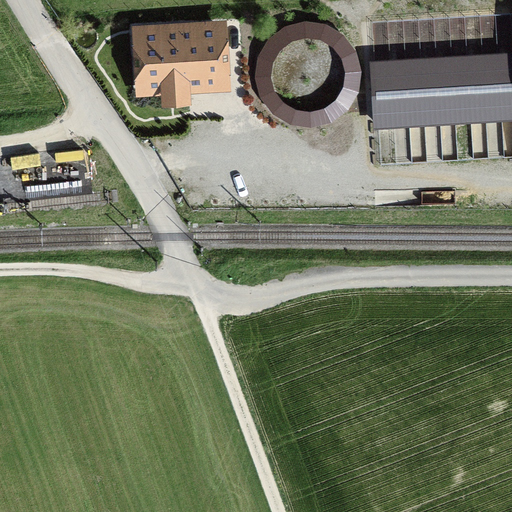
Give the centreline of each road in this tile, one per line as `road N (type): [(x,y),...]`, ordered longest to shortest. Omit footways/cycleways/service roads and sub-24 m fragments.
road 1 (unclassified): [(24,0),(146,186),(200,287),(228,298),(338,278),(511,275)]
road 2 (track): [(200,287),(277,511)]
road 3 (track): [(190,278),(0,270)]
